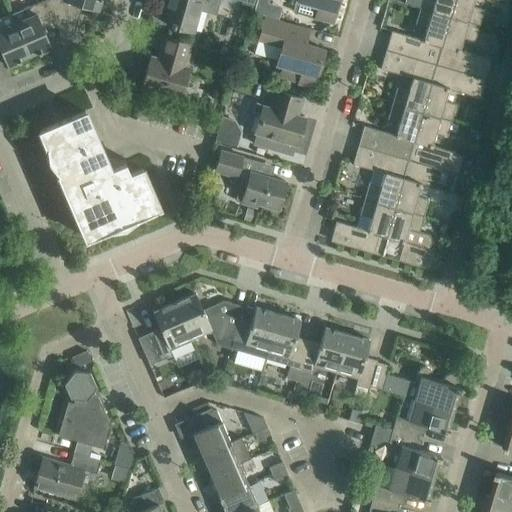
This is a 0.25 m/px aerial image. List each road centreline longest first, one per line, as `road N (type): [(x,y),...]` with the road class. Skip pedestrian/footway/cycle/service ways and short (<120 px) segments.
road 1 (residential): [(367,0),(289,260)]
road 2 (residential): [(313,503),(333,433),(211,394),(160,415)]
road 3 (residential): [(4,511),(49,351),(117,322)]
road 4 (residential): [(444,305),(511,75)]
road 5 (residential): [(97,274),(187,237),(289,260)]
road 6 (residential): [(451,511),(505,322)]
road 7 (residential): [(289,260),(444,305)]
road 8 (residential): [(65,288),(0,149)]
road 9 (residential): [(205,157),(117,125),(96,70)]
